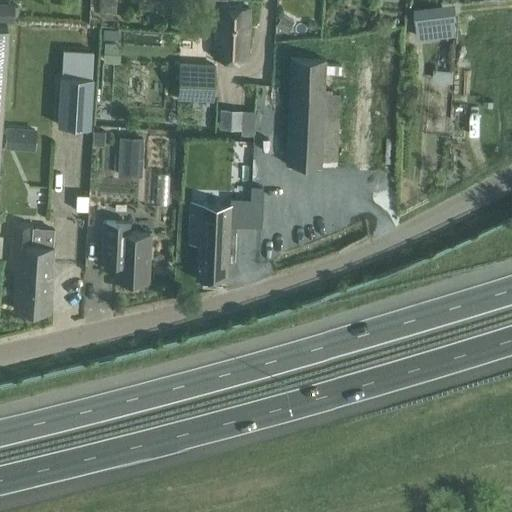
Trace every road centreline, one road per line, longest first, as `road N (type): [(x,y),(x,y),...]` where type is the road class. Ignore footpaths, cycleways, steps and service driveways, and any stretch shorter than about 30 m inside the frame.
road 1 (residential): [(0,356),(252,295),(365,253),(511,179)]
road 2 (motorway): [(511,290),(0,432)]
road 3 (motorway): [(0,483),(511,341)]
road 4 (unknown): [(254,155),(264,0)]
